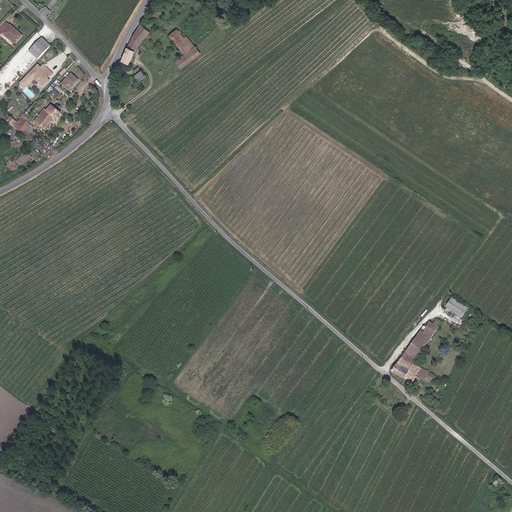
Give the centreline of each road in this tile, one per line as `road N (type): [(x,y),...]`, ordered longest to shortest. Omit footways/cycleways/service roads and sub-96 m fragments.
road 1 (unclassified): [(511,478),(219,225),(108,108)]
road 2 (tertiary): [(0,192),(87,137),(108,108)]
road 3 (unclassified): [(111,85),(23,0)]
